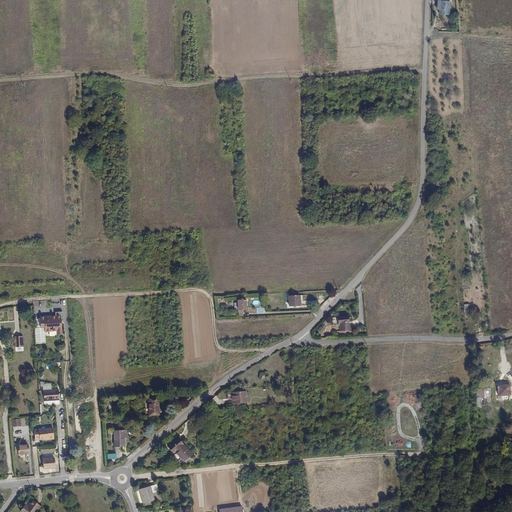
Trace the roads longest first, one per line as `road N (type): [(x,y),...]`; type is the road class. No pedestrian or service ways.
road 1 (track): [(0,81),(113,73),(150,87),(423,66)]
road 2 (track): [(414,215),(206,236),(0,240)]
road 3 (track): [(128,478),(461,454),(511,442)]
road 4 (unclassified): [(326,311),(414,215),(427,0)]
road 5 (unclassified): [(296,337),(229,377),(124,473)]
road 6 (residential): [(296,337),(314,343),(511,332)]
road 7 (residential): [(0,304),(203,289)]
road 8 (track): [(271,350),(219,347),(201,278),(206,236)]
